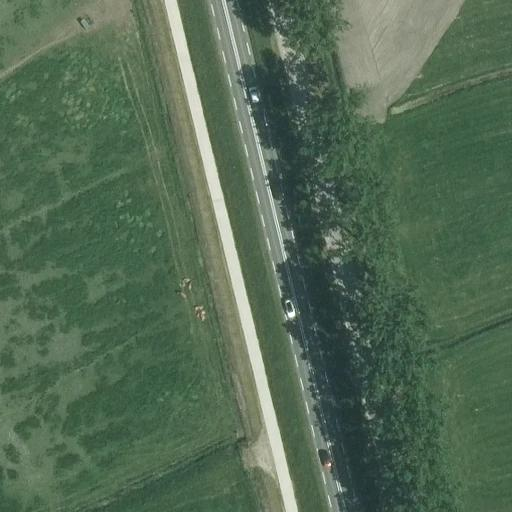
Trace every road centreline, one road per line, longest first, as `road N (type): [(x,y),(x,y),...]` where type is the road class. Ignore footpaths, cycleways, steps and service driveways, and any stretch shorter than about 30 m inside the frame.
road 1 (unclassified): [(399,511),(277,0)]
road 2 (primary): [(344,511),(222,0)]
